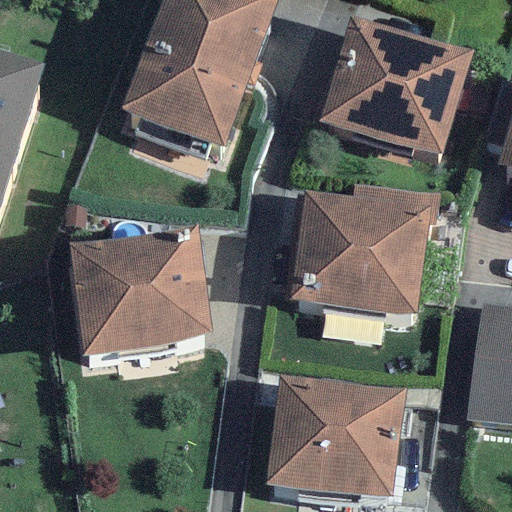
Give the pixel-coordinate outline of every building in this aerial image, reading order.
[(279,39),(178,0),(177,0),(121,144),(223,183),(279,39)] [(473,86),(351,50),(319,155),(442,191),(473,86)] [(0,251),(44,113),(0,98),(0,251)] [(511,151),(497,202),(511,205),(511,151)] [(430,243),(305,225),(289,333),(415,351),(430,243)] [(195,265),(70,282),(84,389),(210,372),(195,265)] [(511,329),(482,325),(466,440),(511,446),(511,329)] [(394,511),(407,427),(282,409),(267,511),(394,511)]
